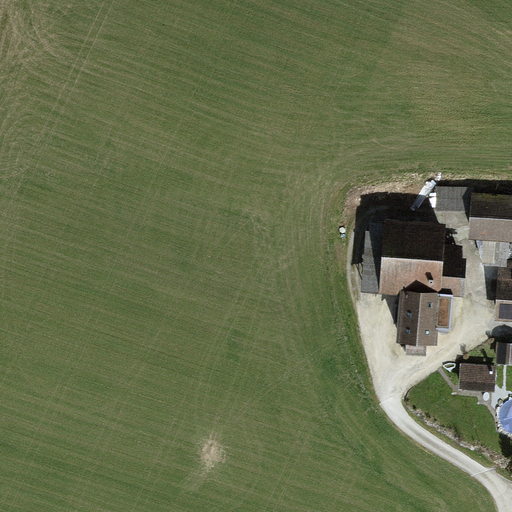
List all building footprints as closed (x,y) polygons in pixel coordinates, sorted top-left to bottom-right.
[(511,194),(473,192),(472,229),(511,231),(511,194)] [(448,220),(367,218),(361,289),(401,290),(398,337),(438,341),(438,325),(452,325),(454,295),(463,296),(464,242),(447,242),(448,220)] [(511,277),(504,277),(503,319),(511,319),(511,277)] [(511,340),(495,340),(494,362),(511,362),(511,340)] [(495,365),(459,362),(459,386),(496,389),(495,365)]
